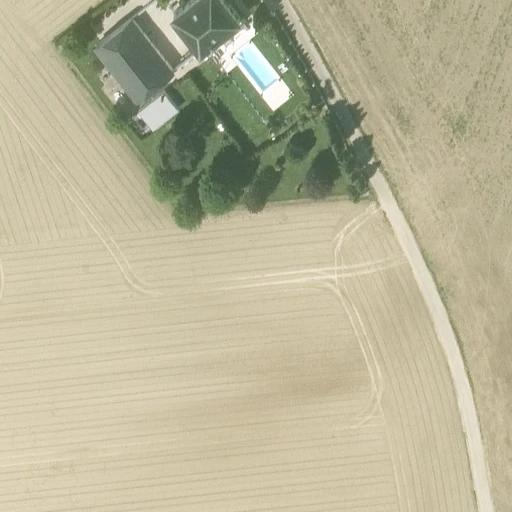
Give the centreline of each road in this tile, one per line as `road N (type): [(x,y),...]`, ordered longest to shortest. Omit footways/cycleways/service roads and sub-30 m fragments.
road 1 (track): [(366,157),(455,348),(483,511)]
road 2 (unclassified): [(276,0),(366,157)]
